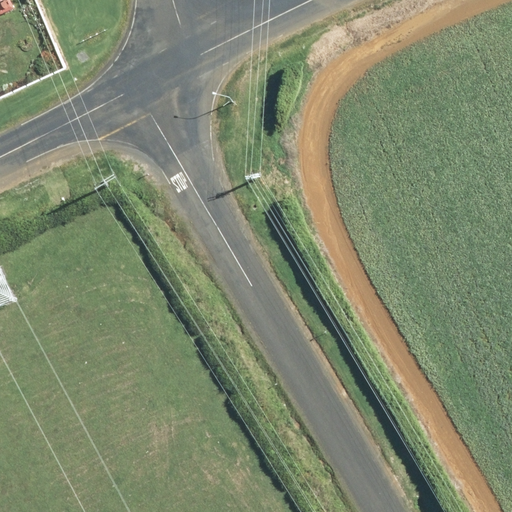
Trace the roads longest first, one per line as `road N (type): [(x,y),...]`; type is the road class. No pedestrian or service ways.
road 1 (unclassified): [(391,511),(135,88)]
road 2 (unclassified): [(135,88),(0,155)]
road 3 (unclassified): [(310,0),(195,56)]
